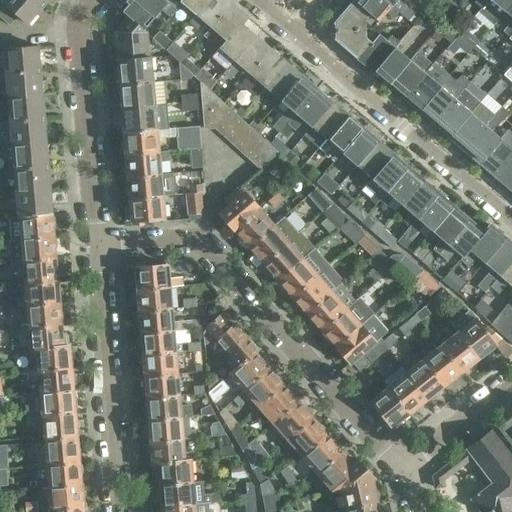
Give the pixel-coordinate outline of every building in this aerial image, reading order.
[(34,0),(0,0),(0,17),(8,25),(16,16),(25,24),(41,5),(34,0)] [(132,0),(126,0),(119,9),(127,16),(129,18),(130,17),(141,28),(151,16),(132,0)] [(132,0),(151,16),(153,18),(160,10),(170,18),(175,11),(166,3),(162,0),(132,0)] [(180,0),(179,1),(194,14),(206,0),(180,0)] [(227,0),(206,0),(194,14),(195,14),(188,22),(197,30),(203,21),(209,27),(230,3),(227,0)] [(335,23),(335,30),(364,29),(364,20),(369,14),(353,0),(334,22),(335,23)] [(383,0),(353,0),(369,14),(377,21),(385,12),(393,19),(398,13),(391,6),(383,0)] [(383,0),(391,6),(398,13),(408,21),(413,13),(398,0),(383,0)] [(456,5),(449,0),(437,0),(435,3),(448,14),(456,5)] [(505,12),(511,2),(511,0),(487,0),(481,8),(478,11),(494,24),(505,12)] [(511,2),(505,12),(511,17),(511,19),(503,31),(509,36),(511,32),(511,2)] [(230,3),(209,27),(210,27),(203,34),(212,42),(218,34),(225,40),(240,24),(246,16),(230,3)] [(113,32),(116,59),(149,56),(147,33),(141,28),(130,17),(129,18),(127,16),(113,32)] [(438,24),(426,23),(422,27),(430,34),(438,24)] [(450,43),(451,41),(457,36),(441,23),(435,31),(450,43)] [(254,36),(240,24),(218,48),(227,55),(219,64),(225,70),(254,36)] [(364,38),(364,29),(335,30),(335,38),(334,39),(357,58),(356,59),(357,59),(371,43),(364,38)] [(463,29),(457,36),(471,48),(472,49),(478,42),(463,29)] [(152,38),(164,49),(172,40),(159,31),(152,38)] [(372,72),(394,47),(399,41),(391,34),(386,40),(378,33),(371,43),(357,59),(372,72)] [(388,85),(409,60),(417,50),(410,44),(413,40),(406,33),(399,41),(394,47),(372,72),(387,85),(388,84),(388,85)] [(250,75),(270,50),(254,36),(225,70),(223,72),(229,78),(240,66),(250,75)] [(471,48),(457,36),(451,41),(466,55),(471,48)] [(472,49),(487,62),(495,53),(480,40),(478,42),(472,49)] [(166,51),(179,62),(184,55),(172,44),(166,51)] [(1,48),(1,49),(4,74),(39,71),(37,46),(2,48),(1,48)] [(264,87),(285,63),(284,62),(270,50),(250,75),(242,83),(257,96),(258,95),(264,87)] [(402,97),(424,72),(432,63),(417,50),(409,60),(388,85),(402,97)] [(487,62),(495,68),(503,60),(495,53),(487,62)] [(179,62),(193,75),(199,68),(184,55),(179,62)] [(149,56),(116,59),(118,85),(153,82),(151,56),(149,56)] [(418,110),(449,74),(433,61),(432,63),(424,72),(402,97),(418,110)] [(193,75),(179,62),(179,76),(178,80),(188,79),(193,75)] [(279,100),(300,76),(285,63),(264,87),(268,90),(279,100)] [(511,67),(510,66),(503,75),(508,80),(511,82),(511,67)] [(209,89),(216,81),(201,67),(193,77),(198,81),(209,89)] [(39,71),(4,74),(6,97),(41,94),(39,71)] [(449,74),(418,110),(433,123),(454,98),(462,89),(468,81),(461,75),(456,80),(449,74)] [(300,76),(279,100),(287,107),(271,125),(279,131),(294,113),(315,89),(300,76)] [(223,103),(198,81),(198,93),(199,101),(199,109),(201,127),(215,126),(223,103)] [(448,136),(469,111),(477,101),(483,94),(468,81),(462,89),(454,98),(433,123),(448,136)] [(153,82),(118,85),(120,109),(155,106),(153,82)] [(315,89),(294,113),(295,114),(287,124),(294,130),(302,120),(310,126),(331,101),(330,101),(315,89)] [(41,94),(6,97),(8,122),(43,118),(41,94)] [(195,102),(194,94),(180,95),(181,103),(195,102)] [(331,101),(310,126),(303,134),(318,147),(346,114),(331,101)] [(196,110),(195,102),(181,103),(182,111),(196,110)] [(235,112),(223,103),(215,126),(223,135),(235,112)] [(469,111),(448,136),(447,137),(463,150),(484,124),(496,111),(487,104),(476,117),(469,111)] [(155,106),(120,109),(122,132),(157,129),(166,128),(165,115),(156,116),(155,106)] [(484,124),(463,150),(478,163),(479,163),(500,138),(493,132),(500,123),(507,114),(499,106),(496,111),(484,124)] [(235,112),(223,135),(232,143),(245,121),(235,112)] [(346,114),(318,147),(333,160),(340,152),(361,127),(346,114)] [(43,118),(8,122),(10,146),(45,142),(43,118)] [(256,132),(245,121),(232,143),(241,151),(256,132)] [(157,129),(122,132),(123,142),(121,145),(121,151),(124,153),(124,154),(159,151),(158,138),(175,137),(176,150),(189,148),(200,147),(198,127),(157,129)] [(361,127),(340,152),(349,160),(343,168),(349,173),(355,165),(376,140),(361,127)] [(500,138),(479,163),(494,175),(511,153),(511,134),(507,130),(500,138)] [(256,132),(241,151),(250,159),(267,141),(256,132)] [(376,140),(355,165),(349,173),(356,180),(363,172),(371,179),(391,154),(391,153),(376,140)] [(277,151),(267,141),(250,159),(259,167),(277,151)] [(45,142),(10,146),(12,170),(47,166),(45,142)] [(190,168),(202,167),(200,147),(189,148),(190,168)] [(159,151),(124,154),(125,164),(123,166),(123,173),(126,175),(126,178),(161,175),(160,161),(169,161),(168,151),(159,152),(159,151)] [(508,188),(511,183),(511,153),(494,175),(508,188)] [(289,159),(296,166),(301,161),(294,154),(289,159)] [(391,154),(371,179),(365,186),(375,193),(369,199),(376,204),(379,200),(407,167),(391,154)] [(47,166),(12,170),(14,193),(49,190),(47,166)] [(308,174),(315,181),(322,174),(315,167),(308,174)] [(407,167),(379,200),(386,206),(393,198),(401,205),(422,180),(407,167)] [(315,181),(330,194),(337,187),(322,174),(315,181)] [(159,176),(126,178),(127,186),(125,189),(125,195),(127,197),(128,200),(159,197),(163,197),(161,175),(159,176)] [(422,180),(401,205),(410,212),(403,221),(409,226),(416,218),(437,194),(422,180)] [(186,194),(201,193),(200,186),(185,187),(186,194)] [(330,194),(346,209),(353,201),(337,187),(330,194)] [(228,205),(218,213),(233,230),(259,208),(247,194),(246,195),(243,191),(242,192),(238,188),(223,200),(228,205)] [(49,190),(14,193),(16,217),(17,217),(51,214),(49,190)] [(277,191),(267,201),(274,208),(284,199),(277,191)] [(319,199),(313,192),(303,201),(310,208),(319,199)] [(186,194),(187,203),(188,215),(202,214),(201,201),(201,193),(186,194)] [(431,231),(452,206),(437,194),(416,218),(397,241),(404,247),(424,224),(431,231)] [(159,197),(128,200),(128,207),(124,207),(125,221),(129,220),(130,221),(131,221),(131,224),(144,223),(144,221),(164,219),(164,213),(163,197),(159,197)] [(346,209),(360,221),(367,214),(353,201),(346,209)] [(347,218),(331,203),(322,211),(337,226),(347,218)] [(452,206),(431,231),(440,239),(432,248),(437,253),(446,243),(467,219),(466,218),(452,206)] [(259,208),(233,230),(240,237),(240,241),(244,245),(246,245),(248,247),(274,224),(259,208)] [(360,221),(375,234),(382,226),(383,225),(368,212),(367,214),(360,221)] [(51,216),(51,214),(17,217),(9,218),(11,240),(19,240),(53,236),(52,227),(54,225),(54,218),(51,216)] [(274,224),(248,247),(254,254),(254,257),(258,262),(261,262),(262,263),(288,241),(298,232),(283,216),(274,224)] [(363,233),(347,218),(337,226),(353,241),(356,239),(363,233)] [(467,219),(446,243),(437,253),(446,260),(455,251),(460,256),(481,231),(467,219)] [(483,261),(504,237),(488,224),(481,231),(460,256),(458,259),(466,266),(476,255),(477,256),(483,261)] [(391,248),(397,241),(397,240),(382,226),(375,234),(391,248)] [(288,241),(262,263),(268,270),(268,274),(273,278),(276,279),(277,280),(314,247),(300,230),(288,241)] [(379,249),(363,233),(356,239),(372,255),(379,249)] [(11,240),(10,240),(11,263),(16,262),(21,262),(55,258),(54,248),(56,246),(56,240),(53,238),(53,236),(19,240),(11,240)] [(511,244),(504,237),(483,261),(490,267),(475,284),(483,291),(498,274),(511,257),(511,244)] [(429,251),(420,244),(417,247),(412,254),(426,266),(434,257),(428,253),(429,251)] [(314,247),(277,280),(278,281),(278,284),(282,289),(285,289),(290,295),(328,262),(314,247)] [(379,249),(372,255),(368,258),(383,274),(396,264),(405,255),(392,256),(388,259),(379,249)] [(422,269),(405,255),(396,264),(413,277),(422,269)] [(511,257),(498,274),(483,291),(492,299),(507,282),(511,286),(511,257)] [(55,258),(21,262),(16,262),(17,267),(19,269),(21,269),(22,283),(57,279),(57,278),(59,276),(58,270),(56,268),(55,258)] [(328,262),(290,295),(292,298),(292,301),(296,306),(300,306),(303,310),(338,280),(341,277),(328,262)] [(148,263),(135,264),(135,267),(134,267),(137,290),(170,287),(184,286),(183,277),(170,278),(169,269),(168,269),(167,265),(148,266),(148,263)] [(441,279),(448,285),(447,285),(456,293),(465,282),(450,268),(441,279)] [(440,285),(422,269),(413,277),(411,279),(428,295),(440,285)] [(57,279),(22,283),(24,306),(59,302),(59,300),(60,298),(60,292),(58,290),(57,279)] [(338,280),(303,310),(307,314),(307,317),(311,322),(314,323),(318,327),(343,304),(352,297),(338,280)] [(170,287),(137,290),(137,291),(135,294),(135,300),(137,302),(138,312),(172,308),(170,287)] [(436,309),(450,297),(442,289),(428,301),(436,309)] [(184,307),(196,306),(195,298),(183,299),(184,307)] [(59,302),(24,306),(26,327),(61,323),(60,322),(62,319),(62,314),(60,312),(59,302)] [(343,304),(318,327),(321,331),(321,334),(325,339),(328,339),(334,346),(360,323),(343,304)] [(426,307),(416,315),(421,322),(431,314),(426,307)] [(511,314),(504,307),(497,316),(511,328),(511,314)] [(172,308),(138,312),(136,315),(137,321),(139,323),(140,334),(159,332),(197,328),(201,325),(200,319),(173,322),(172,308)] [(371,313),(360,323),(334,346),(349,363),(362,352),(376,339),(387,330),(371,313)] [(231,327),(221,314),(205,328),(203,333),(204,345),(214,339),(227,354),(220,360),(228,371),(245,358),(247,360),(255,353),(254,352),(257,350),(234,324),(231,327)] [(416,315),(399,329),(404,335),(421,322),(416,315)] [(511,328),(497,316),(490,324),(511,341),(511,328)] [(469,320),(456,330),(477,357),(495,344),(474,318),(470,321),(469,320)] [(61,323),(26,327),(28,350),(30,350),(49,349),(49,346),(67,343),(67,336),(64,333),(62,333),(61,323)] [(159,332),(140,334),(138,337),(139,343),(141,345),(142,355),(176,352),(181,351),(180,343),(175,344),(174,330),(159,332)] [(456,330),(439,344),(460,371),(467,365),(470,365),(475,362),(476,358),(477,357),(456,330)] [(392,335),(383,342),(388,349),(397,342),(392,335)] [(376,339),(362,352),(369,361),(371,362),(386,349),(376,339)] [(49,349),(30,350),(31,357),(35,357),(36,371),(70,368),(70,366),(72,363),(71,357),(69,354),(68,345),(67,343),(49,346),(49,349)] [(200,350),(199,343),(187,343),(188,351),(200,350)] [(439,344),(421,358),(442,385),(450,379),(453,379),(458,375),(459,372),(460,371),(439,344)] [(176,352),(142,355),(142,356),(140,359),(141,366),(143,368),(144,377),(178,373),(176,352)] [(349,363),(344,367),(351,375),(358,368),(359,369),(369,361),(362,352),(349,363)] [(247,360),(245,358),(228,371),(226,373),(243,392),(269,369),(267,367),(267,364),(263,359),(260,359),(255,353),(247,360)] [(442,385),(421,358),(404,371),(425,398),(426,397),(429,398),(434,394),(435,390),(442,385)] [(189,372),(201,371),(200,363),(188,364),(189,372)] [(70,368),(36,371),(30,372),(30,381),(37,380),(38,393),(72,390),(72,388),(74,385),(73,379),(71,377),(70,368)] [(269,369),(243,392),(233,400),(238,406),(248,398),(257,408),(283,385),(282,384),(282,381),(277,376),(274,375),(269,369)] [(404,371),(387,384),(408,411),(409,411),(412,411),(417,407),(417,404),(425,398),(404,371)] [(178,373),(144,377),(142,380),(142,387),(145,389),(145,398),(180,396),(178,373)] [(218,379),(207,390),(216,402),(228,392),(218,379)] [(387,384),(369,399),(390,426),(392,424),(395,425),(400,421),(400,418),(408,411),(387,384)] [(283,385),(257,408),(271,424),(297,402),(296,400),(296,397),(292,392),(288,391),(283,385)] [(193,395),(203,395),(203,392),(203,386),(193,387),(193,395)] [(72,390),(38,393),(40,416),(74,412),(74,410),(76,407),(75,401),(73,399),(72,390)] [(180,396),(145,398),(144,402),(144,408),(146,411),(147,420),(148,420),(181,418),(191,417),(191,405),(180,406),(180,396)] [(297,402),(271,424),(286,441),(312,418),(311,416),(311,413),(307,409),(303,408),(297,402)] [(201,416),(214,415),(209,406),(200,410),(201,416)] [(227,406),(220,411),(225,417),(228,415),(230,409),(227,406)] [(75,420),(74,412),(40,416),(26,417),(26,425),(41,425),(42,443),(76,440),(76,432),(77,429),(77,423),(75,420)] [(511,414),(496,427),(497,427),(501,432),(496,436),(511,456),(511,414)] [(181,418),(148,420),(146,424),(146,430),(148,432),(149,442),(183,439),(181,418)] [(300,457),(327,435),(325,433),(325,430),(321,425),(318,424),(312,418),(286,441),(300,457)] [(229,431),(241,451),(247,445),(236,426),(229,431)] [(209,436),(224,435),(221,428),(208,429),(209,436)] [(511,511),(511,457),(491,430),(433,476),(436,489),(445,486),(444,480),(471,458),(492,485),(473,500),(482,511),(511,511)] [(301,457),(315,474),(341,451),(340,450),(340,446),(336,441),(332,441),(327,435),(301,457)] [(183,439),(149,442),(147,446),(148,452),(150,454),(151,463),(152,463),(152,465),(170,464),(170,460),(185,459),(185,458),(183,439)] [(241,451),(251,471),(259,464),(261,463),(252,451),(259,445),(254,439),(247,445),(241,451)] [(77,453),(79,450),(79,444),(76,442),(76,440),(42,443),(43,455),(35,456),(36,466),(44,465),(78,462),(77,453)] [(339,490),(368,483),(373,479),(355,459),(351,463),(341,451),(315,474),(330,491),(339,490)] [(170,464),(152,465),(153,473),(155,476),(158,476),(159,484),(193,481),(191,458),(185,458),(185,459),(170,460),(170,464)] [(78,462),(44,465),(46,487),(80,484),(79,475),(81,472),(80,465),(78,463),(78,462)] [(247,477),(240,464),(230,471),(231,478),(247,477)] [(251,471),(259,485),(268,479),(259,464),(251,471)] [(296,483),(285,467),(279,471),(290,487),(296,483)] [(202,481),(193,481),(159,484),(159,486),(156,491),(157,495),(159,497),(161,508),(207,504),(218,503),(217,497),(216,495),(203,496),(202,481)] [(368,483),(339,490),(343,510),(376,502),(376,501),(377,498),(375,492),(373,490),(372,487),(368,483)] [(80,484),(46,487),(48,509),(82,506),(81,497),(83,494),(82,488),(80,486),(80,484)] [(248,501),(255,500),(252,485),(244,485),(248,501)] [(261,500),(264,511),(266,511),(279,508),(274,494),(261,500)] [(27,511),(39,510),(39,500),(26,501),(27,511)] [(256,511),(255,500),(248,501),(245,501),(245,511),(256,511)] [(376,502),(343,510),(335,511),(379,511),(378,511),(376,502)]
